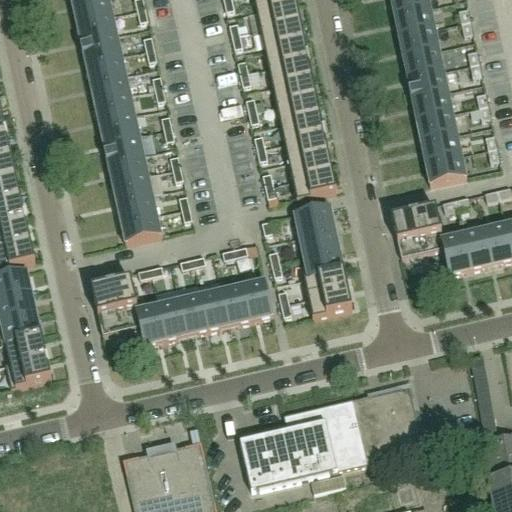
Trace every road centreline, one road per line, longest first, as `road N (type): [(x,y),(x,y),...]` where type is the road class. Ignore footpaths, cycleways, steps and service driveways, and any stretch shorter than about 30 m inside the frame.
road 1 (residential): [(98,421),(5,0)]
road 2 (residential): [(397,352),(324,0)]
road 3 (residential): [(98,421),(397,352)]
